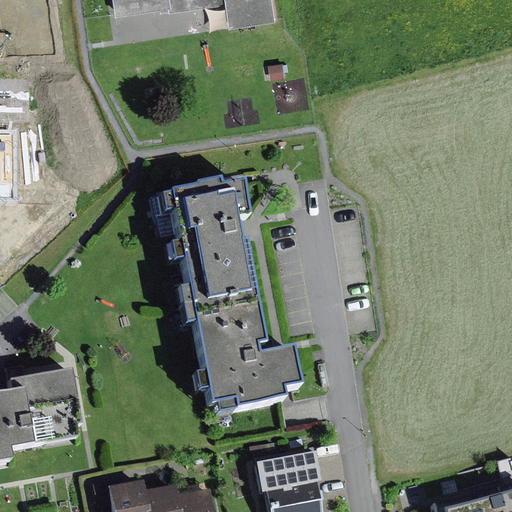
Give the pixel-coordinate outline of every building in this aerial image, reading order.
[(116,0),(119,18),(202,8),(205,33),(279,24),(276,0),(116,0)] [(0,198),(16,199),(14,133),(0,132),(0,198)] [(181,312),(245,300),(235,245),(222,248),(219,226),(232,224),(228,201),(212,203),(210,192),(162,200),(181,312)] [(253,350),(245,300),(181,312),(198,415),(224,411),(225,421),(274,412),(271,397),(287,394),(281,357),(245,363),(243,352),(253,350)] [(3,400),(0,400),(0,471),(11,470),(9,454),(74,445),(66,381),(2,389),(3,400)] [(311,458),(256,466),(261,497),(316,488),(311,458)] [(511,511),(511,474),(432,496),(436,511),(511,511)] [(109,511),(144,511),(142,493),(140,484),(105,490),(109,511)] [(177,511),(175,502),(173,487),(142,493),(144,511),(177,511)] [(327,511),(324,495),(260,507),(261,511),(327,511)] [(207,511),(204,496),(175,502),(177,511),(207,511)]
